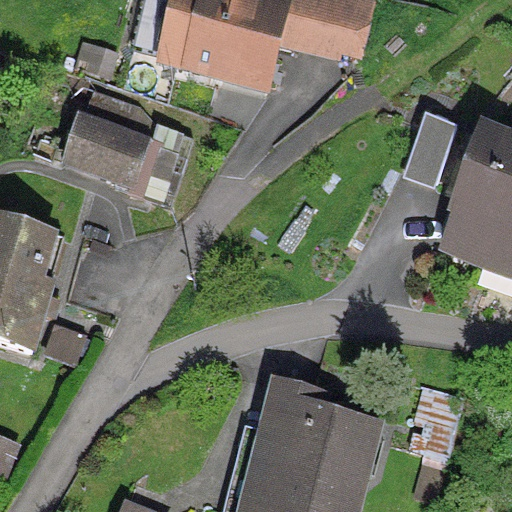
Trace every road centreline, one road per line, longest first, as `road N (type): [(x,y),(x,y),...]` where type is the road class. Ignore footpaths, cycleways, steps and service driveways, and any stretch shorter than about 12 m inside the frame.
road 1 (residential): [(105,400),(139,373),(241,333),(304,320),(353,318),(511,340)]
road 2 (residential): [(105,400),(174,264),(231,191),(373,91)]
road 3 (residential): [(34,511),(105,400)]
